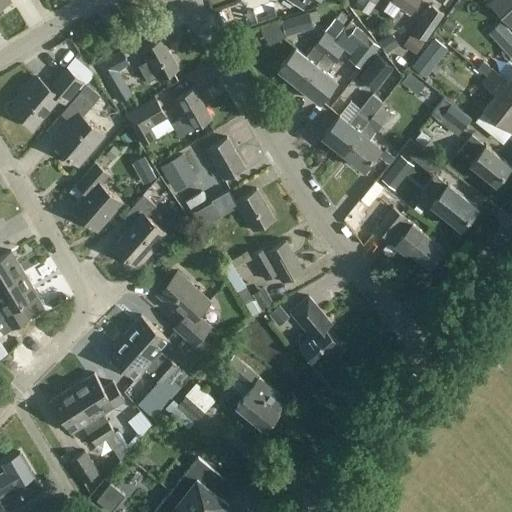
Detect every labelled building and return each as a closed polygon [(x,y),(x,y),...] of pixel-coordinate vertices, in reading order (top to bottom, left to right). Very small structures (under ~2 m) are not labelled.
[(356,0),(354,4),(368,13),(377,0),(356,0)] [(392,0),(391,2),(400,8),(405,0),(392,0)] [(405,0),(400,8),(410,15),(420,0),(405,0)] [(511,0),(489,0),(487,2),(501,16),(511,28),(511,0)] [(444,13),(430,3),(411,29),(425,40),(444,13)] [(511,33),(501,22),(489,32),(504,49),(511,41),(511,33)] [(361,68),(380,46),(355,26),(347,36),(359,46),(349,58),(361,68)] [(279,68),(299,85),(336,39),(325,31),(305,56),(295,47),(279,68)] [(389,36),(383,47),(399,55),(404,44),(389,36)] [(158,80),(179,69),(161,38),(141,50),(147,61),(138,65),(148,82),(156,77),(158,80)] [(336,39),(299,85),(319,101),(336,80),(325,71),(345,46),(336,39)] [(129,64),(121,51),(97,64),(105,77),(129,64)] [(392,66),(376,53),(360,74),(376,87),(392,66)] [(427,77),(437,65),(425,56),(415,68),(427,77)] [(478,69),(487,77),(511,96),(511,73),(507,80),(493,69),(483,62),(478,69)] [(65,102),(82,82),(66,67),(49,87),(37,77),(11,107),(34,127),(59,97),(65,102)] [(511,114),(511,96),(487,77),(481,84),(495,95),(484,109),(511,132),(511,115),(511,114)] [(131,94),(125,82),(112,90),(118,102),(131,94)] [(86,84),(80,91),(61,114),(70,121),(52,143),(78,165),(104,134),(82,116),(99,96),(86,84)] [(180,136),(191,130),(211,118),(194,87),(173,99),(183,116),(172,123),(180,136)] [(471,117),(463,110),(452,101),(444,96),(435,108),(442,114),(462,130),(471,117)] [(167,116),(155,97),(126,114),(142,143),(155,136),(149,126),(167,116)] [(323,135),(343,152),(380,106),(369,98),(349,123),(340,115),(323,135)] [(380,106),(343,152),(363,168),(380,147),(369,138),(390,114),(380,106)] [(398,149),(400,148),(409,137),(418,125),(403,114),(384,138),(398,149)] [(458,151),(471,162),(495,183),(510,164),(485,144),(485,145),(472,134),(458,151)] [(224,179),(244,167),(227,137),(206,148),(224,179)] [(400,148),(420,163),(429,153),(409,137),(400,148)] [(174,186),(194,175),(182,155),(162,166),(174,186)] [(97,231),(123,202),(101,183),(109,174),(96,162),(76,185),(85,192),(71,208),(97,231)] [(460,227),(477,206),(448,183),(447,184),(434,174),(423,188),(436,198),(431,204),(460,227)] [(388,206),(394,198),(379,186),(373,194),(388,206)] [(253,231),(274,219),(256,188),(236,200),(253,231)] [(138,266),(167,233),(147,216),(156,205),(143,194),(123,216),(132,224),(114,245),(138,266)] [(190,215),(198,229),(220,216),(212,201),(190,215)] [(361,223),(370,215),(361,207),(353,216),(361,223)] [(429,266),(444,248),(393,207),(376,229),(406,253),(408,250),(429,266)] [(283,282),(303,270),(286,240),(266,251),(264,247),(252,254),(267,279),(278,273),(283,282)] [(0,287),(24,273),(11,251),(0,257),(0,287)] [(253,316),(273,304),(264,289),(252,297),(234,268),(250,258),(246,251),(222,265),(253,316)] [(194,345),(211,326),(198,314),(210,301),(177,271),(157,293),(183,317),(174,327),(194,345)] [(37,295),(24,273),(0,287),(0,306),(4,313),(0,315),(0,328),(3,334),(29,318),(21,305),(37,295)] [(340,345),(326,328),(332,323),(309,295),(290,311),(311,335),(299,345),(316,365),(340,345)] [(169,375),(170,375),(177,366),(160,351),(170,341),(141,315),(124,334),(169,375)] [(181,385),(170,375),(169,375),(124,334),(107,353),(135,379),(145,368),(173,394),(181,385)] [(194,346),(206,356),(214,348),(208,343),(208,342),(202,336),(194,346)] [(172,337),(168,348),(186,354),(190,343),(172,337)] [(234,356),(218,375),(231,386),(238,377),(251,387),(237,404),(264,427),(278,409),(277,408),(285,398),(234,356)] [(94,373),(72,386),(105,438),(115,432),(103,413),(124,399),(113,381),(103,387),(94,373)] [(213,398),(196,383),(171,416),(187,430),(213,398)] [(105,438),(72,386),(51,400),(71,432),(83,425),(95,444),(105,438)] [(19,449),(1,460),(4,466),(0,468),(0,493),(9,507),(36,490),(43,486),(34,472),(19,449)] [(82,483),(99,473),(85,450),(69,460),(82,483)] [(171,491),(197,511),(221,511),(229,503),(211,488),(221,476),(198,457),(171,491)] [(197,511),(171,491),(153,511),(197,511)] [(0,511),(9,507),(0,493),(0,511)] [(62,511),(55,499),(37,510),(38,511),(62,511)]
